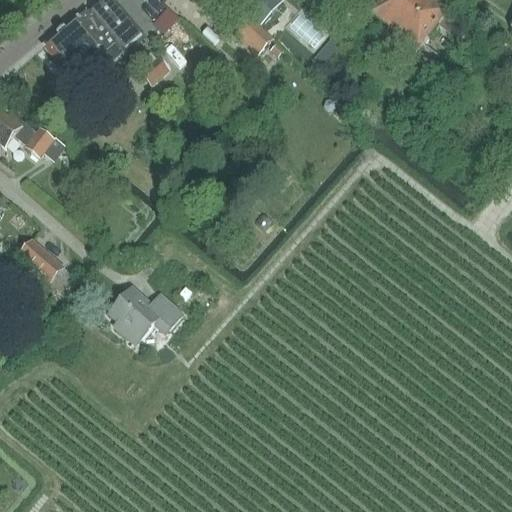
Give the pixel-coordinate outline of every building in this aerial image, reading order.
[(115,63),(144,38),(110,0),(106,0),(81,22),(115,63)] [(162,0),(162,2),(182,12),(187,0),(162,0)] [(189,0),(205,14),(218,0),(189,0)] [(231,0),(262,28),(283,5),(277,0),(231,0)] [(448,17),(425,0),(362,0),(379,11),(371,21),(405,47),(401,52),(427,72),(435,61),(422,51),(448,17)] [(246,18),(234,33),(261,56),(274,42),(246,18)] [(115,63),(81,22),(78,19),(43,49),(71,81),(67,84),(77,95),(90,83),(87,79),(99,69),(102,74),(115,63)] [(336,37),(329,46),(339,55),(347,46),(336,37)] [(156,59),(137,73),(151,91),(170,76),(156,59)] [(53,166),(65,151),(54,143),(53,145),(39,133),(36,137),(11,117),(7,121),(0,115),(0,147),(5,152),(14,140),(26,150),(24,152),(39,164),(43,158),(53,166)] [(303,140),(310,128),(298,121),(292,133),(303,140)] [(265,158),(255,165),(264,177),(274,170),(265,158)] [(65,273),(57,266),(32,245),(18,261),(50,289),(65,273)] [(19,276),(8,290),(19,299),(30,286),(19,276)] [(159,299),(156,303),(150,309),(130,292),(109,316),(118,324),(114,329),(125,339),(129,334),(140,343),(158,323),(169,333),(182,318),(159,299)]
